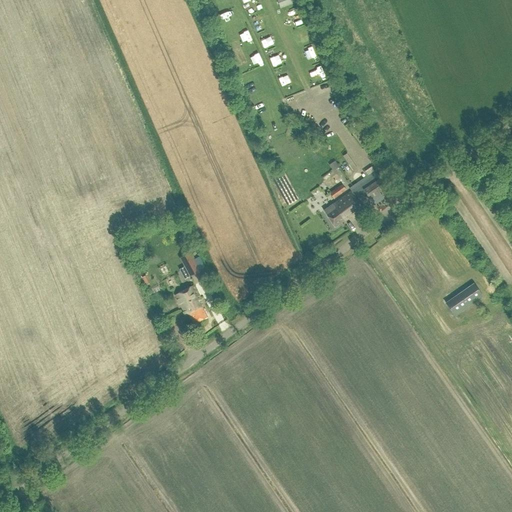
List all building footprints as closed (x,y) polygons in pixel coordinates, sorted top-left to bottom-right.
[(256,12),(263,8),(259,0),(258,0),(251,4),(256,12)] [(265,16),(258,18),(261,29),(267,28),(265,16)] [(299,35),(303,46),(313,43),(308,31),(299,35)] [(313,69),(316,80),(326,77),(323,66),(313,69)] [(368,174),(375,169),(372,165),(366,170),(368,174)] [(349,188),(351,191),(363,207),(371,202),(374,206),(384,198),(380,193),(387,188),(375,170),(349,188)] [(342,174),(330,181),(334,186),(345,179),(342,174)] [(329,192),(334,200),(347,190),(342,183),(329,192)] [(364,209),(363,207),(351,191),(333,205),(334,207),(325,214),(335,227),(350,216),(351,218),(364,209)] [(180,258),(185,267),(190,276),(199,271),(190,253),(180,258)] [(204,281),(200,284),(208,298),(212,295),(204,281)] [(455,317),(465,309),(483,297),(473,283),(445,303),(455,317)] [(194,323),(207,317),(198,301),(201,300),(194,285),(175,295),(186,315),(189,314),(194,323)]
